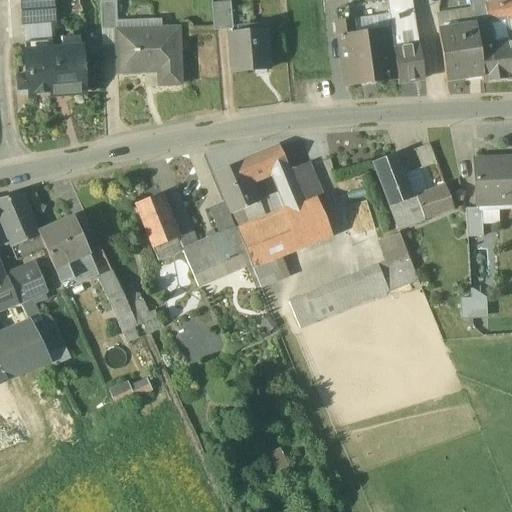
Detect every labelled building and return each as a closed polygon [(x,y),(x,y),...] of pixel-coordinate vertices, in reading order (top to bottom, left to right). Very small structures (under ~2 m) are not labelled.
[(52,0),(21,0),(23,24),(53,21),(52,0)] [(416,46),(409,0),(386,0),(388,16),(390,30),(393,49),(416,46)] [(483,0),(469,0),(471,10),(473,21),(485,18),(483,6),(484,6),(483,0)] [(511,1),(484,6),(483,6),(485,18),(486,18),(486,21),(504,18),(511,16),(511,1)] [(115,2),(99,3),(100,31),(116,30),(115,2)] [(228,4),(212,5),(214,29),(230,28),(228,4)] [(471,10),(435,15),(438,31),(474,25),(473,21),(471,10)] [(393,49),(390,30),(388,16),(337,23),(346,87),(397,79),(393,49)] [(485,18),(473,21),(474,25),(477,47),(490,45),(486,21),(486,18),(485,18)] [(504,18),(486,21),(490,45),(506,42),(510,42),(509,32),(506,33),(504,18)] [(474,25),(438,31),(445,80),(481,74),(477,47),(474,25)] [(264,30),(229,33),(233,72),(268,69),(264,30)] [(177,33),(115,34),(116,73),(143,72),(143,67),(152,67),(153,72),(158,72),(158,86),(179,85),(177,33)] [(79,37),(60,38),(61,49),(47,50),(51,93),(51,96),(83,93),(81,70),(87,64),(80,59),(79,37)] [(47,42),(24,43),(26,76),(16,77),(17,91),(29,90),(29,94),(51,93),(47,50),(47,42)] [(490,45),(477,47),(481,74),(482,83),(511,78),(509,66),(506,42),(490,45)] [(416,46),(393,49),(397,79),(398,83),(422,80),(417,46),(416,46)] [(428,145),(413,151),(413,152),(415,152),(422,170),(435,165),(428,145)] [(288,171),(278,147),(254,157),(262,176),(264,175),(263,174),(269,172),(287,211),(303,205),(288,171)] [(396,156),(372,165),(389,208),(405,201),(412,199),(403,175),(396,159),(397,158),(396,156)] [(254,157),(240,163),(248,182),(262,176),(254,157)] [(511,159),(474,161),(476,204),(511,202),(511,159)] [(240,163),(214,174),(231,214),(258,203),(248,182),(240,163)] [(307,163),(288,171),(303,205),(316,200),(316,201),(322,198),(307,163)] [(418,170),(403,175),(412,199),(415,198),(427,193),(418,170)] [(427,193),(415,198),(423,221),(452,210),(444,187),(427,193)] [(169,220),(186,214),(176,190),(160,195),(169,220)] [(169,220),(160,195),(135,206),(152,250),(175,240),(177,239),(169,220)] [(21,196),(0,201),(0,221),(0,222),(10,244),(11,246),(38,234),(37,233),(21,196)] [(354,237),(374,232),(366,198),(346,203),(354,237)] [(412,199),(405,201),(415,224),(423,221),(415,198),(412,199)] [(240,233),(237,234),(245,253),(252,271),(267,264),(330,236),(316,201),(316,200),(303,205),(287,211),(285,212),(265,221),(240,233)] [(405,201),(389,208),(398,231),(415,224),(405,201)] [(258,203),(231,214),(240,233),(265,221),(258,203)] [(224,204),(208,211),(218,234),(234,227),(224,204)] [(481,237),(480,209),(465,209),(466,238),(481,237)] [(186,214),(169,220),(177,239),(175,240),(181,250),(197,243),(186,214)] [(72,218),(37,233),(45,250),(60,284),(72,279),(66,263),(88,253),(72,218)] [(0,222),(0,248),(10,244),(0,222)] [(197,243),(181,250),(182,252),(193,276),(245,253),(237,234),(234,227),(218,234),(197,243)] [(38,234),(11,246),(16,260),(45,250),(38,234)] [(175,240),(152,250),(157,263),(182,252),(181,250),(175,240)] [(88,253),(66,263),(72,279),(75,285),(95,277),(88,253)] [(406,254),(376,267),(386,292),(416,279),(406,254)] [(267,264),(252,271),(260,291),(276,284),(267,264)] [(33,265),(4,277),(4,278),(5,277),(16,303),(19,302),(43,292),(33,265)] [(0,310),(5,308),(16,303),(5,277),(4,278),(4,277),(0,266),(0,310)] [(375,266),(361,272),(372,298),(386,292),(376,267),(375,266)] [(361,272),(304,296),(315,322),(372,298),(361,272)] [(127,307),(112,273),(97,280),(121,333),(136,326),(127,307)] [(469,291),(470,297),(459,297),(459,317),(486,316),(485,291),(469,291)] [(304,296),(288,303),(299,330),(315,323),(315,322),(304,296)] [(140,300),(127,307),(136,326),(149,320),(140,300)] [(16,303),(5,308),(16,328),(29,323),(19,302),(16,303)] [(43,315),(29,323),(39,341),(48,337),(53,334),(43,315)] [(16,328),(0,334),(0,372),(4,381),(50,362),(39,341),(29,323),(16,328)] [(48,337),(39,341),(50,362),(59,358),(48,337)] [(127,379),(107,388),(115,405),(151,389),(146,379),(129,386),(127,379)] [(281,446),(269,451),(278,476),(290,471),(281,446)]
